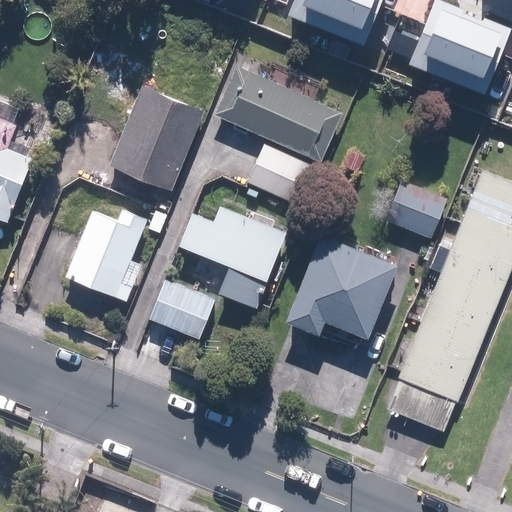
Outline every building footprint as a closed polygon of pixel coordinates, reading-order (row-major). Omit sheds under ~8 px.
[(163,0),(160,0),(148,32),(213,58),(227,25),(163,0)] [(381,0),(294,0),(289,15),(364,45),(381,0)] [(511,27),(442,0),(434,0),(409,65),(485,94),(511,27)] [(144,63),(104,47),(85,95),(125,111),(144,63)] [(257,62),(233,51),(221,77),(230,81),(216,112),(321,160),(344,112),(253,71),(257,62)] [(206,109),(143,83),(109,164),(172,190),(206,109)] [(19,122),(0,115),(0,216),(10,220),(37,149),(12,140),(19,122)] [(262,141),(245,182),(299,205),(316,164),(262,141)] [(511,180),(483,169),(386,409),(447,434),(511,272),(511,180)] [(406,179),(388,217),(430,236),(447,197),(406,179)] [(192,211),(179,244),(230,264),(220,291),(258,305),(287,232),(220,206),(214,220),(192,211)] [(116,221),(93,211),(66,275),(128,301),(146,259),(135,255),(150,219),(122,207),(116,221)] [(398,264),(323,232),(286,318),(319,333),(326,318),(367,336),(398,264)] [(215,295),(165,276),(149,318),(199,337),(215,295)]
